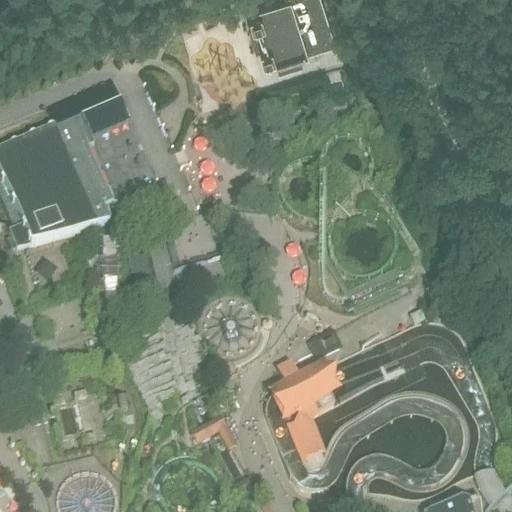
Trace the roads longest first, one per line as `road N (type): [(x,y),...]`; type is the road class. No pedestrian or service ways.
road 1 (track): [(460,168),(393,0)]
road 2 (track): [(511,313),(460,168)]
